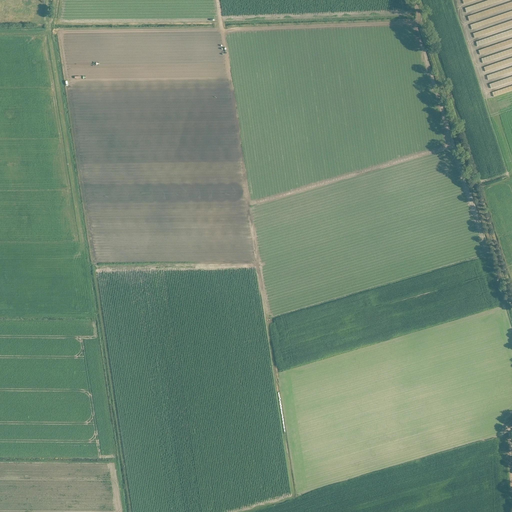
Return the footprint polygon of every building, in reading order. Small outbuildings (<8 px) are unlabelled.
[(401,354),(402,358),(423,351),(422,347),(401,354)] [(426,365),(404,372),(405,376),(428,369),(426,365)] [(318,368),(294,375),(295,379),(319,372),(318,368)] [(424,380),(422,375),(405,380),(407,386),(424,380)] [(320,377),(295,384),(297,389),(321,382),(320,377)] [(297,393),(298,397),(322,391),(321,386),(297,393)] [(299,402),(300,407),(326,400),(324,395),(299,402)] [(325,404),(300,411),(302,416),(326,409),(325,404)] [(444,454),(468,450),(467,444),(443,449),(444,454)] [(387,472),(385,468),(373,472),(375,476),(387,472)] [(310,474),(312,480),(335,474),(334,469),(310,474)] [(314,493),(342,485),(340,480),(312,488),(314,493)]
